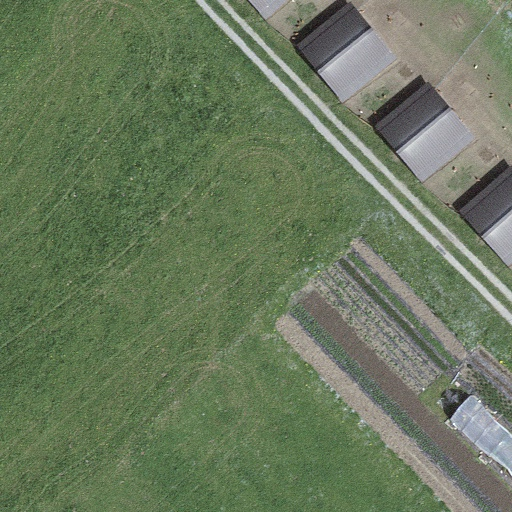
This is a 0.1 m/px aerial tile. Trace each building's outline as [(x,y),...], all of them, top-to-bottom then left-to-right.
[(286,34),(321,0),(266,0),(259,7),(286,34)] [(383,34),(326,65),(338,87),(395,56),(383,34)] [(346,96),(369,125),(424,81),(401,52),(346,96)] [(461,114),(407,153),(423,174),(477,135),(461,114)] [(452,210),(507,166),(482,136),(427,179),(452,210)] [(511,213),(486,230),(500,252),(511,244),(511,213)]
